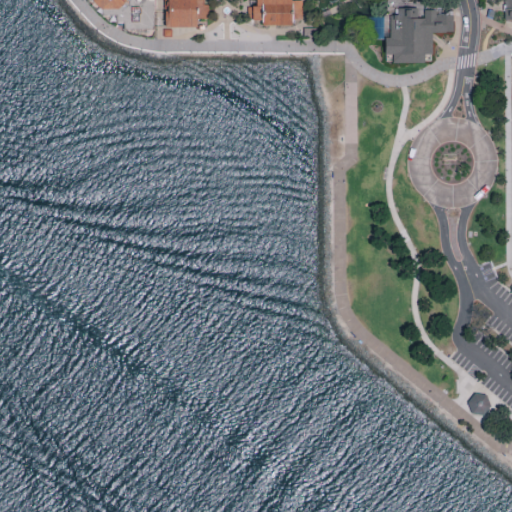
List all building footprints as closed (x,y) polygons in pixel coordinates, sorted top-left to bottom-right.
[(145,0),(146,1),(151,1),(156,1),(157,31),(138,31),(125,31),(95,1),(94,0),(145,0)] [(199,0),(200,2),(205,2),(205,7),(211,7),(211,21),(200,21),(200,30),(199,30),(169,30),(168,1),(168,0),(199,0)] [(294,0),(295,2),(304,1),(305,22),(295,22),(295,25),(265,26),(265,23),(252,23),(251,9),(260,8),(259,0),(294,0)] [(411,0),(411,17),(453,16),(454,33),(431,34),(431,56),(424,56),(424,64),(391,64),(391,57),(382,57),(382,41),(390,41),(390,0),(411,0)] [(470,402),(470,410),(475,415),(483,415),(488,409),(488,402),(482,397),(475,397),(470,402)]
